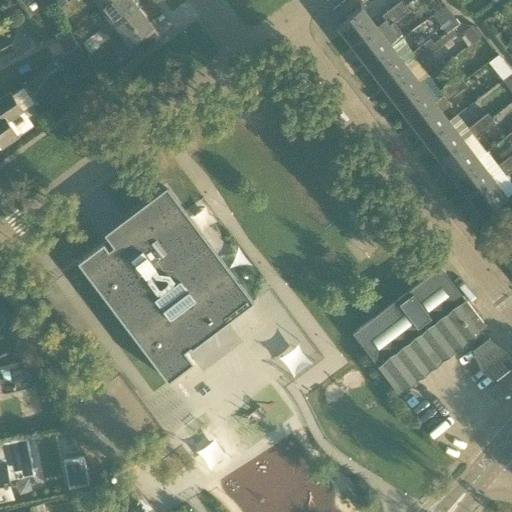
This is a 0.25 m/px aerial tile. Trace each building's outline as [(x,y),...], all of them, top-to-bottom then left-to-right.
[(44,0),(30,0),(24,4),(31,14),(41,9),(42,10),(48,6),(44,0)] [(80,0),(69,0),(59,8),(67,18),(85,5),(80,0)] [(105,33),(115,26),(138,8),(132,0),(109,0),(101,7),(108,17),(97,26),(100,30),(92,35),(99,45),(109,37),(105,33)] [(401,1),(392,8),(399,18),(409,11),(401,1)] [(445,6),(432,15),(446,34),(459,24),(445,6)] [(115,26),(125,38),(113,47),(126,65),(161,38),(138,8),(115,26)] [(338,26),(352,46),(376,28),(361,8),(338,26)] [(381,16),(385,21),(389,26),(399,18),(392,8),(381,16)] [(367,64),(399,40),(389,26),(385,21),(376,28),(352,46),(367,64)] [(15,29),(0,36),(0,58),(24,47),(15,29)] [(99,45),(92,35),(83,42),(90,51),(99,45)] [(418,64),(428,56),(420,45),(412,51),(402,37),(399,40),(367,64),(381,83),(405,65),(414,58),(418,64)] [(420,45),(428,56),(438,49),(430,38),(420,45)] [(77,46),(56,60),(63,71),(73,64),(80,77),(90,72),(77,46)] [(488,60),(500,78),(509,71),(497,54),(488,60)] [(396,102),(419,84),(405,65),(381,83),(396,102)] [(457,93),(467,86),(458,75),(449,83),(457,93)] [(447,101),(457,93),(449,83),(439,91),(443,96),(447,101)] [(419,84),(396,102),(410,121),(434,103),(419,84)] [(0,149),(19,137),(18,135),(32,125),(23,111),(35,103),(24,87),(12,95),(10,92),(0,98),(0,149)] [(434,103),(410,121),(424,140),(448,121),(441,112),(450,105),(447,101),(443,96),(434,103)] [(487,113),(478,120),(486,131),(495,123),(487,113)] [(476,138),(486,131),(478,120),(468,128),(476,138)] [(462,140),(448,121),(424,140),(439,158),(462,140)] [(453,177),(477,159),(462,140),(439,158),(453,177)] [(468,196),(501,170),(505,175),(511,170),(511,163),(507,158),(498,165),(487,152),(477,159),(453,177),(468,196)] [(501,170),(468,196),(482,215),(506,197),(511,192),(511,184),(505,175),(501,170)] [(104,242),(78,262),(168,381),(194,362),(185,350),(190,347),(191,349),(254,301),(185,211),(167,186),(124,218),(104,233),(114,246),(109,249),(104,242)] [(492,238),(508,259),(511,256),(511,234),(507,227),(492,238)] [(353,333),(378,367),(398,392),(467,339),(474,348),(472,349),(473,350),(474,350),(482,370),(494,375),(507,364),(506,352),(488,339),(489,338),(489,337),(486,339),(480,329),(486,325),(440,266),(353,333)] [(0,391),(6,392),(31,386),(26,361),(6,365),(0,366),(0,391)] [(0,498),(11,496),(5,464),(31,459),(27,437),(3,442),(6,456),(0,457),(0,498)] [(85,458),(65,462),(70,488),(90,484),(85,458)] [(122,469),(110,478),(135,511),(145,511),(152,508),(122,469)]
